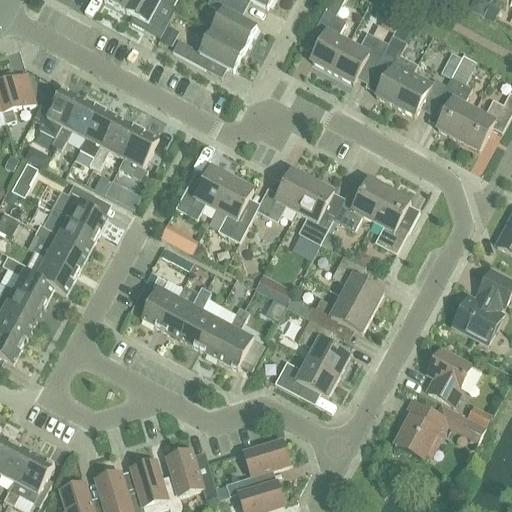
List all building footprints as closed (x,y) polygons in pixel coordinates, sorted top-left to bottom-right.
[(126,16),(134,0),(106,0),(104,4),(126,16)] [(134,0),(126,16),(148,28),(161,4),(173,11),(179,0),(134,0)] [(238,9),(221,0),(211,0),(208,8),(222,15),(212,36),(246,54),(257,32),(233,19),(238,9)] [(221,0),(238,9),(243,0),(244,0),(268,12),(274,0),(221,0)] [(343,17),(355,0),(339,0),(332,9),(343,17)] [(333,77),(349,47),(338,42),(347,26),(326,15),(314,37),(324,42),(312,66),(333,77)] [(395,37),(389,48),(377,70),(389,76),(376,100),(396,111),(414,77),(394,66),(396,63),(398,64),(407,48),(416,31),(402,23),(395,37)] [(246,54),(212,36),(205,49),(203,48),(201,48),(197,49),(195,51),(194,52),(179,44),(173,56),(204,73),(210,63),(234,76),(246,54)] [(359,53),(349,47),(333,77),(354,88),(367,65),(377,70),(389,48),(368,37),(359,53)] [(451,82),(447,90),(440,104),(450,109),(437,133),(459,144),(474,115),(464,109),(472,93),(466,89),(478,66),(465,60),(452,82),(451,82)] [(14,75),(0,79),(0,105),(3,116),(7,115),(10,127),(21,123),(17,112),(27,109),(28,111),(36,108),(33,97),(27,78),(16,82),(14,75)] [(414,77),(396,111),(416,121),(428,97),(440,104),(447,90),(435,84),(433,87),(414,77)] [(67,133),(83,103),(63,92),(55,108),(45,102),(34,124),(43,129),(40,133),(56,142),(51,149),(62,155),(67,145),(57,140),(62,130),(67,133)] [(485,120),(474,115),(459,144),(480,156),(492,132),(503,138),(511,119),(511,98),(510,97),(504,110),(493,104),(485,120)] [(102,113),(83,103),(67,133),(62,130),(57,140),(67,145),(72,136),(86,143),(102,113)] [(86,143),(100,150),(105,153),(121,123),(102,113),(86,143)] [(100,150),(95,160),(105,165),(110,156),(124,163),(140,133),(121,123),(105,153),(100,150)] [(160,144),(140,133),(124,163),(138,171),(133,181),(143,186),(148,176),(144,173),(160,144)] [(105,165),(95,160),(90,170),(100,175),(105,165)] [(34,167),(25,186),(38,192),(47,173),(34,167)] [(217,214),(233,183),(212,172),(199,197),(188,191),(176,213),(197,224),(206,209),(217,214)] [(297,217),(314,186),(292,174),(279,199),(268,193),(257,215),(278,227),(286,211),(297,217)] [(254,195),(233,183),(217,214),(227,220),(219,236),(240,247),(252,225),(241,219),(254,195)] [(374,226),(390,195),(369,183),(356,208),(345,202),(333,225),(355,236),(363,220),(374,226)] [(314,186),(297,217),(308,222),(299,238),(320,249),(322,247),(327,236),(332,227),(322,221),(335,197),(314,186)] [(52,217),(68,225),(97,241),(108,222),(78,206),(84,195),(74,189),(69,200),(63,197),(52,217)] [(390,195),(374,226),(384,231),(376,247),(397,259),(409,236),(398,230),(411,206),(390,195)] [(124,208),(134,214),(141,202),(130,196),(124,208)] [(511,221),(497,250),(511,258),(511,221)] [(18,231),(3,222),(0,227),(0,237),(11,243),(18,231)] [(68,225),(60,239),(57,244),(87,260),(97,241),(68,225)] [(41,229),(35,239),(45,245),(51,234),(41,229)] [(200,257),(206,245),(172,230),(167,243),(200,257)] [(45,245),(35,239),(28,252),(36,256),(35,257),(77,280),(87,260),(57,244),(60,239),(51,234),(45,245)] [(195,268),(167,253),(162,261),(191,276),(195,268)] [(35,257),(28,271),(26,275),(37,282),(55,292),(54,293),(67,299),(77,280),(35,257)] [(13,276),(18,266),(8,261),(3,270),(12,276),(13,276)] [(343,301),(374,317),(385,296),(360,283),(366,273),(344,261),(333,282),(348,290),(343,301)] [(13,276),(12,276),(5,290),(44,311),(54,293),(55,292),(37,282),(26,275),(28,271),(18,266),(13,276)] [(511,297),(511,285),(492,274),(476,304),(470,301),(454,330),(488,349),(504,319),(500,317),(503,311),(505,312),(511,297)] [(161,333),(177,303),(163,296),(168,286),(158,280),(153,291),(158,293),(142,323),(161,333)] [(296,303),(300,291),(271,281),(266,293),(296,303)] [(44,311),(5,290),(0,287),(0,305),(7,309),(4,314),(34,330),(44,311)] [(202,291),(196,301),(206,307),(212,297),(202,291)] [(191,311),(177,303),(161,333),(181,343),(196,313),(201,316),(206,307),(196,301),(191,311)] [(374,317),(343,301),(337,311),(321,303),(316,313),(312,311),(306,322),(310,324),(332,336),(338,325),(362,338),(374,317)] [(0,336),(24,349),(34,330),(4,314),(7,309),(0,305),(0,318),(2,319),(0,322),(0,336)] [(240,312),(234,322),(245,327),(250,317),(240,312)] [(215,324),(201,316),(196,313),(181,343),(199,354),(215,324)] [(215,324),(199,354),(219,364),(235,334),(240,336),(245,327),(234,322),(229,331),(215,324)] [(310,324),(299,345),(314,354),(309,364),(340,381),(351,360),(326,346),(332,336),(310,324)] [(254,344),(240,336),(235,334),(219,364),(238,374),(243,365),(254,344)] [(24,349),(0,336),(0,361),(14,369),(24,349)] [(460,394),(473,370),(441,353),(428,378),(435,382),(428,396),(455,411),(463,395),(460,394)] [(340,381),(309,364),(303,375),(287,366),(276,388),(298,400),(304,389),(328,402),(340,381)] [(408,426),(396,448),(397,449),(398,447),(424,461),(423,462),(424,463),(432,448),(436,450),(443,439),(447,430),(451,432),(479,447),(486,433),(468,423),(458,418),(442,409),(437,419),(413,407),(404,423),(408,426)] [(468,423),(486,433),(493,420),(475,410),(468,423)] [(0,477),(0,478),(16,448),(0,439),(0,477)] [(230,501),(239,498),(268,489),(265,477),(290,470),(283,446),(245,457),(252,481),(226,489),(230,501)] [(35,458),(16,448),(0,478),(14,486),(19,488),(35,458)] [(179,501),(180,501),(203,494),(207,505),(219,502),(209,468),(208,468),(211,477),(200,481),(192,455),(168,463),(176,488),(179,501)] [(19,488),(14,486),(9,495),(19,500),(24,491),(39,499),(55,469),(35,458),(19,488)] [(179,501),(176,488),(164,492),(156,466),(132,474),(140,499),(143,511),(183,511),(180,501),(179,501)] [(143,511),(140,499),(129,503),(121,477),(97,484),(104,510),(105,511),(143,511)] [(268,489),(239,498),(243,511),(279,511),(285,510),(277,486),(268,489)] [(105,511),(104,510),(97,511),(92,511),(85,488),(61,495),(66,511),(105,511)] [(19,500),(9,495),(4,505),(14,510),(19,500)]
